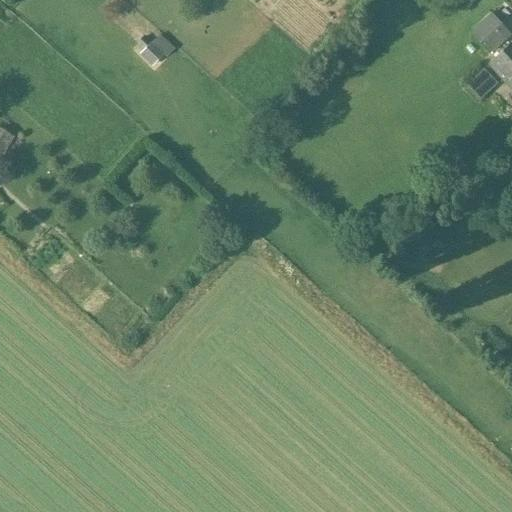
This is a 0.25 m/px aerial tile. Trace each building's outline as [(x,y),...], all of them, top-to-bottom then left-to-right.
[(458,0),(467,9),(475,0),(458,0)] [(491,11),(469,31),(490,54),(511,34),(491,11)] [(140,54),(152,66),(165,53),(152,41),(152,42),(145,35),(136,44),(143,50),(140,54)] [(511,90),(511,42),(488,64),(511,90)] [(0,153),(1,154),(14,135),(0,126),(0,153)]
